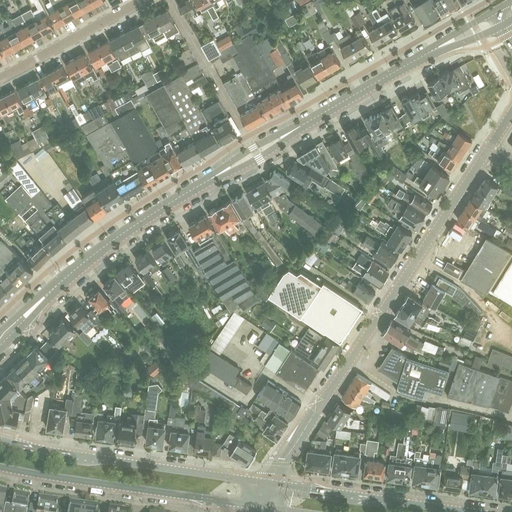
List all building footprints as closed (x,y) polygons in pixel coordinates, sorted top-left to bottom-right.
[(34,0),(36,4),(39,9),(33,12),(37,18),(44,32),(54,27),(38,0),(30,0),(32,2),(34,0)] [(56,25),(66,19),(59,6),(55,0),(50,0),(55,9),(49,12),(56,25)] [(68,1),(67,0),(55,0),(59,6),(66,19),(76,14),(68,1)] [(76,14),(86,9),(80,0),(67,0),(68,1),(76,14)] [(80,0),(86,9),(95,4),(92,0),(80,0)] [(191,0),(182,0),(178,3),(185,16),(192,12),(197,21),(204,18),(201,12),(199,13),(191,0)] [(215,8),(210,0),(196,0),(201,9),(207,6),(213,18),(218,15),(215,8)] [(210,0),(215,8),(218,7),(216,1),(218,0),(210,0)] [(293,0),(282,6),(283,9),(286,14),(295,9),(297,8),(293,0)] [(394,0),(397,5),(390,9),(393,14),(401,28),(414,21),(403,0),(394,0)] [(425,24),(433,19),(421,0),(415,0),(418,3),(414,5),(425,24)] [(441,15),(432,0),(421,0),(433,19),(441,15)] [(434,0),(442,14),(451,9),(446,0),(434,0)] [(461,3),(458,0),(446,0),(451,9),(455,7),(457,8),(460,6),(460,4),(461,3)] [(356,27),(361,24),(355,14),(351,6),(346,9),(356,27)] [(269,12),(273,20),(282,15),(278,7),(269,12)] [(376,7),(372,10),(386,37),(397,31),(390,18),(387,12),(381,16),(376,7)] [(27,23),(35,37),(44,32),(37,18),(33,12),(31,8),(22,13),(27,23)] [(156,15),(167,37),(179,30),(175,21),(174,22),(167,9),(156,15)] [(375,43),(386,37),(372,10),(367,12),(374,24),(367,28),(375,43)] [(360,11),(355,14),(361,24),(366,21),(360,11)] [(25,43),(35,37),(27,23),(22,13),(12,18),(14,22),(25,43)] [(144,21),(145,22),(147,26),(142,28),(145,34),(150,44),(166,36),(167,37),(156,15),(144,21)] [(15,48),(25,43),(14,22),(12,18),(11,17),(7,19),(10,25),(5,27),(8,34),(15,48)] [(327,43),(333,39),(323,20),(317,24),(327,43)] [(0,43),(5,53),(15,48),(8,34),(5,27),(2,22),(0,23),(0,28),(0,29),(0,43)] [(151,46),(150,44),(145,34),(142,28),(139,23),(130,29),(137,42),(141,49),(141,51),(151,46)] [(234,26),(242,40),(247,36),(240,23),(234,26)] [(131,54),(141,49),(137,42),(130,29),(120,34),(131,54)] [(358,53),(350,38),(348,34),(340,39),(335,31),(331,33),(336,41),(338,40),(348,59),(358,53)] [(361,32),(355,36),(350,38),(358,53),(369,47),(361,32)] [(121,60),(131,54),(120,34),(110,39),(121,60)] [(222,51),(221,51),(213,56),(215,59),(221,56),(231,51),(267,114),(290,101),(280,85),(272,70),(257,44),(251,34),(247,36),(242,40),(234,44),(222,51)] [(218,43),(219,46),(222,50),(234,43),(229,35),(217,42),(218,43)] [(257,44),(272,70),(286,62),(281,54),(271,35),(257,44)] [(213,37),(201,44),(209,58),(213,56),(221,51),(213,37)] [(121,66),(115,55),(108,40),(98,45),(106,60),(111,71),(121,66)] [(305,48),(301,40),(296,42),(301,50),(305,48)] [(327,53),(322,56),(329,70),(340,64),(330,44),(324,47),(327,53)] [(100,62),(106,60),(98,45),(88,50),(101,75),(106,72),(100,62)] [(195,58),(189,47),(176,54),(182,65),(195,58)] [(318,76),(329,70),(322,56),(318,50),(313,53),(311,50),(305,53),(318,76)] [(267,114),(231,51),(221,56),(224,62),(229,59),(237,74),(223,81),(248,125),(267,114)] [(286,52),(281,54),(286,62),(287,65),(292,62),(286,52)] [(98,78),(92,67),(85,53),(75,58),(86,78),(91,75),(94,80),(98,78)] [(80,81),(86,78),(75,58),(66,63),(79,88),(83,86),(80,81)] [(304,84),(317,77),(308,61),(302,65),(301,62),(294,66),(304,84)] [(180,72),(182,75),(186,81),(203,71),(198,62),(180,72)] [(62,65),(51,70),(59,85),(69,79),(62,65)] [(460,66),(449,72),(448,70),(446,71),(445,70),(441,72),(442,74),(440,75),(445,83),(448,89),(449,90),(455,86),(459,93),(471,85),(460,66)] [(154,74),(157,81),(166,77),(162,68),(153,73),(154,74)] [(60,87),(59,85),(51,70),(40,76),(46,87),(52,83),(55,89),(58,88),(64,100),(66,99),(60,87)] [(290,101),(303,93),(291,72),(287,75),(289,79),(280,85),(290,101)] [(148,87),(157,81),(154,74),(144,80),(146,83),(148,87)] [(202,152),(220,141),(201,108),(186,81),(182,75),(175,79),(173,76),(162,81),(164,84),(202,152)] [(443,92),(448,89),(445,83),(443,84),(439,76),(427,82),(436,96),(438,100),(445,96),(443,92)] [(46,95),(45,91),(38,78),(28,83),(36,98),(41,95),(42,97),(46,95)] [(39,104),(36,98),(28,83),(18,88),(25,101),(27,106),(26,107),(30,115),(35,112),(33,107),(39,104)] [(149,89),(148,87),(146,83),(135,89),(136,90),(138,94),(149,89)] [(185,162),(202,152),(164,84),(147,94),(161,120),(185,162)] [(469,89),(472,94),(479,90),(476,85),(469,89)] [(60,87),(66,99),(69,98),(62,86),(60,87)] [(407,112),(398,117),(404,127),(408,124),(407,121),(420,114),(422,118),(430,114),(427,110),(430,108),(431,109),(432,108),(433,110),(435,110),(437,109),(435,106),(425,89),(418,94),(418,92),(411,97),(410,96),(408,97),(407,96),(404,95),(402,97),(401,101),(407,112)] [(30,115),(26,107),(24,108),(14,90),(5,95),(13,111),(18,108),(20,112),(22,111),(25,117),(30,115)] [(130,91),(124,94),(127,100),(138,94),(136,90),(131,93),(130,91)] [(115,106),(127,100),(124,94),(118,97),(116,93),(111,96),(110,95),(110,96),(115,106)] [(13,112),(13,111),(5,95),(0,97),(0,109),(2,114),(6,121),(11,119),(8,114),(13,112)] [(471,111),(486,120),(493,110),(484,104),(488,99),(481,95),(471,111)] [(108,110),(115,106),(110,96),(103,100),(108,110)] [(115,118),(109,121),(135,163),(138,168),(147,184),(172,169),(160,148),(159,146),(156,141),(132,98),(121,104),(111,110),(115,118)] [(219,99),(201,108),(220,141),(237,132),(219,99)] [(442,115),(447,120),(450,117),(442,103),(435,106),(437,109),(437,108),(442,116),(442,115)] [(404,127),(398,117),(391,104),(390,105),(389,104),(385,106),(385,108),(381,110),(381,111),(391,128),(394,126),(397,131),(404,127)] [(93,106),(87,109),(88,110),(92,118),(93,119),(98,116),(93,106)] [(391,128),(381,111),(372,116),(371,115),(365,118),(375,136),(379,134),(381,137),(376,139),(375,140),(384,155),(391,167),(393,165),(382,146),(390,142),(391,144),(398,140),(396,135),(388,140),(384,132),(387,133),(390,131),(391,128)] [(486,120),(471,111),(460,127),(467,131),(470,126),(479,131),(486,120)] [(138,168),(135,163),(109,121),(108,122),(103,113),(98,116),(93,119),(81,125),(106,163),(111,172),(126,195),(147,184),(138,168)] [(64,122),(69,130),(79,124),(75,116),(64,122)] [(42,125),(37,128),(45,144),(57,137),(55,133),(48,137),(42,125)] [(384,155),(375,140),(373,135),(370,137),(368,132),(365,126),(360,128),(358,125),(354,127),(353,125),(345,130),(355,147),(367,140),(370,145),(371,145),(378,158),(384,155)] [(45,144),(37,128),(32,131),(38,143),(30,147),(32,151),(45,144)] [(166,144),(160,148),(172,169),(183,163),(170,140),(169,140),(163,129),(159,132),(166,144)] [(468,145),(469,145),(471,142),(470,141),(471,139),(459,132),(455,137),(450,133),(450,134),(445,131),(443,135),(452,141),(465,149),(468,145)] [(371,187),(375,183),(359,156),(358,157),(350,141),(344,144),(340,137),(329,144),(337,158),(348,152),(352,159),(349,161),(364,187),(369,184),(371,187)] [(45,145),(49,151),(57,146),(56,145),(60,143),(58,138),(53,141),(53,140),(45,145)] [(417,146),(421,148),(422,149),(426,142),(422,139),(417,146)] [(26,154),(22,144),(20,140),(9,144),(15,159),(26,154)] [(464,150),(465,149),(452,141),(449,146),(448,145),(444,142),(444,143),(439,140),(437,144),(438,145),(445,149),(459,159),(462,154),(463,155),(465,151),(464,150)] [(328,172),(330,170),(334,177),(341,173),(325,146),(319,149),(315,144),(307,148),(308,149),(299,154),(299,157),(317,169),(322,173),(327,170),(328,172)] [(460,159),(459,159),(445,149),(441,147),(438,145),(434,151),(431,148),(428,152),(454,168),(460,159)] [(48,153),(43,147),(34,154),(38,160),(48,153)] [(405,151),(407,155),(411,162),(416,159),(409,149),(405,151)] [(421,163),(416,160),(412,165),(417,169),(421,163)] [(15,174),(23,168),(16,161),(9,167),(15,174)] [(329,177),(322,173),(317,169),(315,173),(305,167),(304,168),(294,161),(291,166),(289,167),(288,169),(288,172),(302,182),(300,186),(305,189),(312,179),(318,183),(320,180),(325,183),(329,177)] [(99,194),(108,207),(126,195),(111,172),(106,163),(101,166),(108,178),(94,187),(99,194)] [(392,175),(402,181),(407,174),(398,168),(393,165),(391,167),(388,172),(392,175)] [(426,174),(443,186),(449,177),(432,165),(426,174)] [(0,174),(0,181),(12,171),(8,167),(0,174)] [(280,207),(314,232),(320,222),(289,199),(285,193),(280,195),(277,191),(285,187),(289,180),(274,170),(270,172),(270,178),(267,180),(274,193),(272,194),(280,207)] [(420,184),(437,195),(443,186),(426,174),(422,179),(417,175),(413,181),(420,185),(420,184)] [(500,187),(485,177),(478,187),(492,196),(495,190),(497,191),(500,187)] [(255,186),(270,212),(274,209),(268,198),(272,195),(264,181),(262,182),(261,181),(259,183),(255,186)] [(53,250),(68,238),(57,224),(55,222),(33,196),(24,185),(8,200),(19,213),(26,206),(32,212),(32,216),(27,221),(31,225),(44,241),(53,250)] [(511,189),(504,185),(501,189),(511,195),(511,189)] [(266,214),(270,212),(255,186),(251,188),(251,187),(248,188),(249,190),(247,190),(255,205),(258,210),(261,209),(262,211),(263,210),(266,214)] [(402,196),(426,213),(432,204),(415,193),(413,197),(405,192),(396,186),(393,191),(402,196)] [(85,224),(95,217),(84,203),(74,187),(63,194),(75,210),(85,224)] [(96,216),(108,207),(99,194),(94,187),(82,194),(86,201),(96,216)] [(488,202),(492,196),(478,187),(472,198),(487,208),(490,203),(488,202)] [(81,227),(85,224),(75,210),(70,214),(68,215),(57,203),(54,206),(41,190),(33,196),(55,222),(57,224),(68,238),(81,227)] [(255,212),(249,202),(243,192),(242,193),(242,192),(240,192),(237,194),(237,196),(232,199),(248,226),(257,238),(256,239),(261,246),(263,245),(278,265),(283,261),(260,230),(258,231),(255,226),(254,227),(252,224),(248,216),(255,212)] [(389,201),(420,222),(425,214),(408,203),(406,207),(395,200),(392,197),(389,201)] [(355,206),(359,210),(365,203),(361,199),(355,206)] [(470,199),(464,209),(486,223),(488,219),(482,216),(486,209),(470,199)] [(223,205),(220,207),(234,231),(238,229),(233,221),(240,217),(230,200),(223,204),(223,205)] [(415,229),(420,222),(389,201),(387,205),(401,214),(398,218),(415,229)] [(230,233),(234,231),(220,207),(216,209),(216,208),(215,208),(213,208),(210,210),(209,211),(208,212),(218,230),(225,226),(230,233)] [(486,223),(464,209),(458,219),(469,227),(474,219),(478,222),(476,225),(497,237),(500,231),(486,223)] [(276,211),(272,213),(277,220),(280,219),(276,211)] [(277,220),(272,213),(267,216),(272,223),(277,220)] [(201,246),(194,250),(195,253),(203,265),(224,300),(230,311),(239,304),(238,303),(255,292),(234,258),(232,259),(228,253),(217,232),(206,214),(189,224),(200,243),(201,246)] [(345,216),(340,222),(345,226),(350,219),(345,216)] [(404,244),(407,240),(383,225),(375,220),(372,218),(369,222),(375,226),(375,227),(380,230),(390,236),(387,240),(401,249),(402,248),(402,249),(405,244),(404,244)] [(383,225),(407,240),(408,238),(409,239),(412,234),(411,233),(412,232),(398,224),(396,227),(386,221),(385,223),(380,219),(379,221),(376,219),(375,220),(383,225)] [(337,221),(331,230),(339,235),(345,226),(337,221)] [(329,229),(323,237),(330,243),(336,234),(329,229)] [(197,269),(203,265),(195,253),(194,250),(192,248),(191,249),(179,230),(174,233),(173,232),(168,235),(169,236),(167,236),(176,251),(183,247),(185,249),(197,269)] [(367,235),(364,238),(394,258),(399,250),(382,240),(380,243),(367,235)] [(25,253),(37,266),(53,250),(44,241),(40,244),(32,236),(26,242),(31,247),(25,253)] [(314,246),(324,253),(330,244),(320,237),(314,246)] [(511,251),(485,237),(484,240),(467,267),(465,271),(448,260),(442,269),(485,293),(511,251)] [(389,266),(394,258),(364,238),(362,242),(375,251),(372,255),(389,266)] [(172,253),(171,252),(163,240),(152,247),(163,263),(167,260),(166,259),(172,255),(171,254),(172,253)] [(0,247),(0,261),(8,269),(21,282),(34,269),(6,241),(0,247)] [(159,267),(155,262),(147,250),(135,258),(144,270),(146,272),(150,269),(152,272),(159,267)] [(304,260),(311,265),(318,255),(311,250),(304,260)] [(357,260),(359,262),(384,278),(389,271),(372,260),(361,253),(357,260)] [(384,278),(359,262),(357,260),(353,266),(364,273),(363,275),(379,286),(384,278)] [(511,260),(493,293),(511,304),(511,260)] [(0,278),(12,291),(21,282),(8,269),(0,261),(0,278)] [(143,280),(137,272),(129,262),(117,271),(125,282),(131,290),(133,292),(145,282),(143,280)] [(161,270),(170,282),(176,278),(168,266),(161,270)] [(325,331),(340,341),(362,308),(323,282),(319,287),(289,267),(260,289),(301,316),(325,332),(325,331)] [(148,272),(142,276),(157,296),(162,293),(155,284),(156,283),(148,272)] [(117,309),(119,311),(122,315),(128,310),(121,302),(125,299),(124,298),(129,293),(114,275),(104,284),(112,294),(108,298),(114,306),(117,309)] [(256,275),(248,279),(253,288),(261,284),(256,275)] [(459,288),(456,286),(439,276),(435,284),(433,282),(423,299),(435,306),(445,289),(452,294),(466,302),(463,305),(477,316),(481,311),(459,288)] [(353,292),(366,301),(369,302),(375,292),(359,282),(357,286),(349,281),(347,283),(341,279),(339,281),(341,282),(340,283),(345,286),(353,291),(353,292)] [(0,300),(2,302),(10,293),(0,282),(0,300)] [(99,309),(95,312),(102,320),(106,316),(99,309),(105,304),(113,313),(117,309),(114,306),(108,298),(106,296),(99,287),(89,296),(99,309)] [(266,300),(269,295),(260,289),(256,295),(266,300)] [(255,293),(244,301),(249,305),(259,298),(255,293)] [(405,301),(402,306),(406,309),(407,308),(428,321),(436,325),(439,321),(431,316),(418,308),(422,303),(408,294),(404,301),(405,301)] [(96,328),(100,325),(101,324),(102,325),(105,323),(102,320),(95,312),(91,308),(87,312),(79,304),(70,313),(79,323),(84,318),(86,320),(87,318),(96,328)] [(425,326),(428,321),(407,308),(406,309),(402,306),(400,308),(399,308),(395,314),(409,323),(412,318),(425,326)] [(216,314),(219,319),(229,313),(227,308),(216,314)] [(241,323),(244,318),(234,311),(231,316),(241,323)] [(304,326),(307,320),(292,311),(289,316),(304,326)] [(228,321),(238,327),(241,323),(231,316),(228,321)] [(261,324),(270,331),(275,324),(266,317),(261,324)] [(67,339),(76,330),(64,318),(48,333),(54,338),(56,341),(59,343),(65,337),(67,339)] [(392,319),(387,327),(415,346),(425,349),(435,353),(436,351),(442,354),(445,347),(425,340),(423,342),(408,333),(410,331),(392,319)] [(234,332),(238,327),(228,321),(225,325),(234,332)] [(428,323),(427,327),(439,331),(440,327),(428,323)] [(222,330),(231,336),(234,332),(225,325),(222,330)] [(477,329),(471,326),(469,325),(463,336),(473,340),(478,330),(477,329)] [(338,344),(339,343),(328,336),(326,339),(314,331),(308,327),(306,330),(312,334),(311,336),(323,343),(334,351),(335,349),(337,349),(339,345),(338,344)] [(425,349),(415,346),(387,327),(382,334),(400,346),(402,342),(413,350),(423,353),(425,349)] [(88,344),(93,339),(84,330),(79,335),(88,344)] [(228,341),(231,336),(222,330),(218,334),(228,341)] [(323,343),(311,336),(312,334),(306,330),(300,340),(306,344),(306,343),(329,359),(330,357),(332,357),(334,353),(333,352),(334,351),(323,343)] [(258,346),(266,351),(271,355),(279,342),(280,342),(266,333),(258,346)] [(215,339),(225,345),(228,341),(218,334),(215,339)] [(180,341),(185,346),(190,341),(185,336),(180,341)] [(472,341),(461,336),(459,342),(469,346),(472,341)] [(50,343),(55,348),(58,345),(55,342),(56,341),(54,338),(50,343)] [(222,350),(225,345),(215,339),(212,343),(222,350)] [(43,344),(53,354),(57,350),(55,348),(50,343),(47,340),(43,344)] [(329,359),(306,343),(306,344),(300,340),(294,348),(295,349),(312,360),(323,367),(324,366),(325,366),(327,363),(327,362),(329,359)] [(276,372),(304,390),(319,368),(279,342),(265,364),(276,372)] [(209,348),(219,354),(222,350),(212,343),(209,348)] [(43,344),(39,348),(49,358),(53,354),(43,344)] [(192,357),(230,382),(247,393),(252,385),(235,374),(240,368),(219,354),(209,348),(202,344),(192,357)] [(389,345),(391,346),(394,348),(381,368),(399,379),(395,390),(422,398),(425,388),(441,393),(449,369),(406,356),(390,344),(389,345)] [(27,354),(42,370),(46,366),(44,363),(49,358),(39,348),(36,345),(27,354)] [(122,353),(128,360),(134,356),(127,349),(122,353)] [(488,359),(493,361),(497,350),(492,349),(488,359)] [(493,361),(495,362),(498,363),(502,352),(497,350),(493,361)] [(508,355),(502,352),(498,363),(503,365),(508,355)] [(45,373),(42,370),(27,354),(21,360),(40,378),(45,373)] [(448,368),(455,371),(459,362),(456,361),(441,355),(438,362),(449,366),(448,368)] [(503,365),(508,367),(511,357),(511,356),(508,355),(503,365)] [(178,357),(167,368),(173,373),(184,362),(178,357)] [(456,361),(459,362),(478,368),(481,363),(465,358),(464,360),(457,358),(456,361)] [(16,365),(35,383),(40,378),(21,360),(16,365)] [(156,360),(147,367),(153,376),(163,369),(156,360)] [(504,390),(506,384),(508,378),(478,368),(459,362),(455,371),(447,395),(489,405),(497,408),(499,402),(501,396),(504,390)] [(66,365),(63,363),(58,368),(60,371),(66,365)] [(35,383),(16,365),(7,374),(20,386),(26,381),(31,387),(36,391),(41,389),(38,386),(35,383)] [(173,376),(179,380),(185,371),(181,368),(173,376)] [(190,374),(185,371),(179,380),(184,383),(190,374)] [(366,390),(368,387),(387,399),(390,394),(357,373),(351,381),(366,390)] [(184,383),(189,386),(195,377),(190,374),(184,383)] [(28,397),(6,375),(0,380),(0,419),(0,420),(17,424),(20,411),(25,412),(24,418),(29,419),(33,397),(32,395),(28,397)] [(195,377),(189,386),(193,389),(199,380),(195,377)] [(193,389),(198,392),(204,383),(199,380),(193,389)] [(257,396),(290,418),(301,402),(268,380),(257,396)] [(373,404),(375,400),(370,397),(372,393),(366,390),(351,381),(346,388),(361,398),(371,403),(373,404)] [(164,431),(165,425),(165,423),(157,422),(157,426),(152,425),(153,419),(155,419),(159,392),(163,388),(158,382),(149,383),(148,392),(144,415),(143,424),(148,424),(147,430),(148,430),(148,432),(147,432),(147,435),(146,435),(147,435),(147,442),(155,443),(155,444),(156,445),(157,446),(158,446),(159,446),(160,445),(161,444),(162,444),(163,434),(165,433),(164,431)] [(204,383),(198,392),(202,395),(208,386),(204,383)] [(202,395),(207,398),(213,389),(208,386),(202,395)] [(369,407),(371,403),(361,398),(346,388),(341,396),(356,406),(358,402),(364,406),(365,405),(369,407)] [(207,398),(211,401),(217,392),(213,389),(207,398)] [(511,393),(504,390),(501,396),(511,399),(511,393)] [(211,401),(216,404),(222,394),(217,392),(211,401)] [(60,403),(57,403),(51,402),(47,428),(48,428),(49,430),(53,430),(54,429),(55,429),(63,430),(66,413),(72,414),(74,399),(75,393),(73,393),(72,399),(66,398),(65,408),(59,407),(60,403)] [(72,414),(78,415),(75,432),(91,435),(94,413),(86,412),(85,414),(82,414),(84,400),(81,399),(82,394),(75,393),(74,399),(72,414)] [(216,404),(221,407),(226,397),(222,394),(216,404)] [(511,400),(511,399),(501,396),(499,402),(510,406),(511,400)] [(226,397),(221,407),(225,410),(231,401),(226,397)] [(175,417),(177,402),(170,401),(168,416),(175,417)] [(225,410),(230,412),(236,403),(231,401),(225,410)] [(510,406),(499,402),(497,408),(508,412),(510,406)] [(230,412),(234,415),(240,406),(236,403),(230,412)] [(335,408),(333,411),(350,422),(359,423),(359,419),(353,418),(349,415),(351,411),(338,403),(337,404),(337,403),(334,407),(335,408)] [(434,406),(428,405),(428,406),(417,403),(415,409),(433,416),(434,406)] [(204,420),(205,410),(200,409),(201,405),(194,404),(192,419),(204,420)] [(432,419),(431,425),(433,425),(433,424),(445,426),(445,425),(448,426),(451,407),(436,404),(435,406),(434,406),(433,416),(432,419)] [(240,406),(234,415),(241,420),(248,409),(241,405),(240,406)] [(401,412),(396,410),(389,408),(382,407),(380,413),(397,417),(397,415),(400,416),(401,412)] [(258,414),(260,415),(282,430),(288,422),(275,413),(275,411),(272,409),(269,409),(267,413),(262,409),(258,414)] [(433,416),(415,409),(413,415),(418,416),(419,416),(432,419),(433,416)] [(120,418),(114,417),(115,415),(108,413),(107,419),(103,418),(104,412),(98,411),(97,417),(99,418),(98,424),(97,424),(96,430),(97,430),(97,435),(105,437),(106,438),(109,439),(110,437),(112,438),(112,437),(117,438),(120,419),(120,418)] [(330,413),(327,417),(328,418),(327,419),(339,427),(342,423),(344,425),(345,424),(348,427),(358,428),(359,423),(350,422),(333,411),(331,414),(330,413)] [(452,411),(449,427),(470,431),(473,414),(452,411)] [(143,426),(143,424),(144,415),(131,413),(131,415),(128,415),(128,420),(120,419),(117,438),(118,438),(118,440),(126,441),(126,440),(134,441),(135,436),(135,431),(136,431),(142,432),(143,426)] [(263,430),(277,439),(282,430),(260,415),(257,420),(266,427),(263,430)] [(172,424),(169,446),(187,449),(191,423),(185,422),(185,417),(176,416),(175,425),(172,424)] [(431,425),(432,419),(419,416),(418,423),(431,425)] [(480,419),(478,429),(485,430),(486,420),(480,419)] [(325,420),(319,429),(327,434),(328,434),(333,426),(325,420)] [(198,425),(197,431),(196,438),(196,442),(195,442),(196,442),(194,450),(195,450),(209,452),(210,452),(212,437),(213,431),(205,430),(205,426),(198,425)] [(327,434),(319,429),(317,433),(325,438),(327,434)] [(351,431),(346,430),(337,429),(336,436),(350,438),(351,431)] [(247,465),(256,450),(232,434),(222,448),(230,453),(230,454),(247,465)] [(313,439),(311,441),(315,444),(314,450),(308,450),(306,461),(306,460),(304,461),(304,464),(305,465),(306,465),(306,466),(307,466),(307,467),(312,468),(313,467),(316,467),(316,469),(317,469),(319,460),(317,459),(318,451),(319,451),(321,440),(313,439)] [(367,477),(373,477),(376,459),(378,442),(378,440),(367,439),(366,443),(366,444),(365,454),(367,454),(365,466),(364,474),(367,475),(367,477)] [(319,460),(317,469),(318,469),(318,468),(322,468),(321,469),(327,470),(327,469),(328,469),(330,461),(331,453),(325,452),(326,441),(321,440),(319,451),(318,451),(317,459),(319,460)] [(397,480),(398,481),(398,475),(399,470),(400,470),(401,463),(400,463),(403,442),(398,442),(397,449),(396,455),(390,454),(387,478),(388,478),(388,479),(394,480),(394,479),(398,479),(397,480)] [(398,475),(398,481),(398,479),(402,480),(402,481),(407,482),(407,481),(409,481),(410,473),(411,464),(412,457),(407,457),(408,450),(409,443),(403,442),(400,463),(401,463),(400,470),(399,470),(398,475)] [(360,453),(365,454),(366,444),(361,443),(360,449),(361,449),(360,452),(355,451),(354,455),(347,454),(345,473),(352,474),(352,473),(357,473),(360,453)] [(381,460),(376,459),(373,477),(379,478),(380,477),(383,477),(384,469),(386,457),(387,453),(388,454),(389,446),(385,446),(384,452),(382,452),(381,456),(381,460)] [(495,493),(496,485),(498,471),(498,469),(500,469),(502,454),(503,448),(498,447),(495,467),(492,467),(492,468),(486,467),(482,493),(490,494),(490,492),(495,493)] [(345,473),(347,454),(341,453),(342,449),(336,448),(332,470),(337,470),(337,472),(345,473)] [(417,483),(425,484),(428,459),(422,458),(423,457),(420,457),(421,451),(415,450),(414,459),(416,460),(414,473),(413,481),(418,482),(417,483)] [(429,456),(428,459),(425,484),(432,485),(432,484),(437,485),(439,477),(440,463),(442,454),(437,453),(435,457),(429,456)] [(511,455),(502,454),(500,469),(502,469),(500,486),(499,494),(504,494),(504,496),(511,497),(511,487),(511,469),(506,469),(507,462),(510,462),(511,455)] [(473,468),(471,482),(470,489),(475,490),(475,492),(482,493),(486,467),(480,466),(480,459),(472,458),(471,464),(473,465),(473,468)] [(447,468),(446,473),(445,473),(443,486),(445,486),(444,487),(450,488),(450,487),(461,488),(462,477),(468,478),(470,467),(461,465),(460,472),(457,471),(457,475),(454,474),(455,469),(447,468)] [(13,495),(12,500),(11,506),(5,505),(3,511),(26,511),(28,503),(29,497),(27,497),(27,496),(22,495),(22,496),(13,495)] [(30,505),(29,509),(28,511),(55,511),(56,508),(57,502),(56,502),(56,501),(50,500),(50,501),(38,499),(37,506),(30,505)] [(81,511),(83,506),(77,505),(77,503),(71,502),(70,504),(69,504),(67,511),(81,511)]
